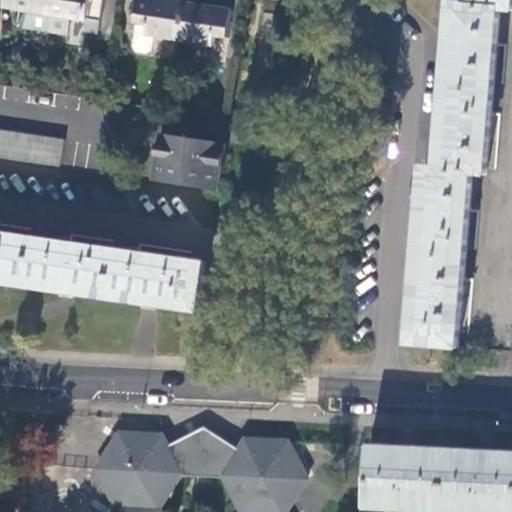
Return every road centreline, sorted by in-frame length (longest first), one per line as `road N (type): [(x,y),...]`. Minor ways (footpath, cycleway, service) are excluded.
road 1 (residential): [(301,388),(368,0)]
road 2 (residential): [(0,364),(301,388)]
road 3 (unknown): [(0,209),(293,253)]
road 4 (residential): [(301,388),(511,399)]
